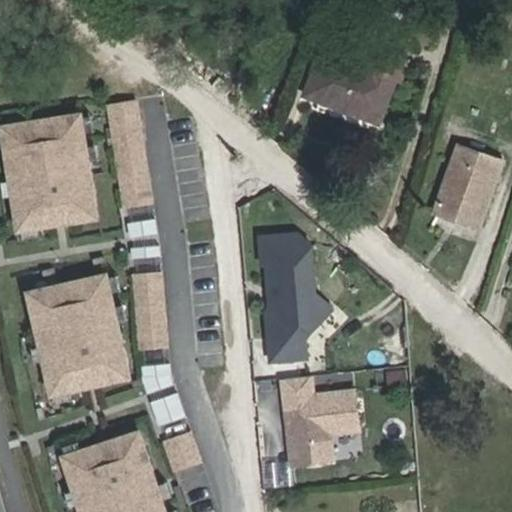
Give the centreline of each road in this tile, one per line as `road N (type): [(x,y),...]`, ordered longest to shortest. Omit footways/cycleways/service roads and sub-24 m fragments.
road 1 (residential): [(229,511),(182,366),(172,222),(152,113)]
road 2 (residential): [(219,121),(253,511)]
road 3 (residential): [(511,366),(219,121)]
road 4 (residential): [(219,121),(70,0)]
